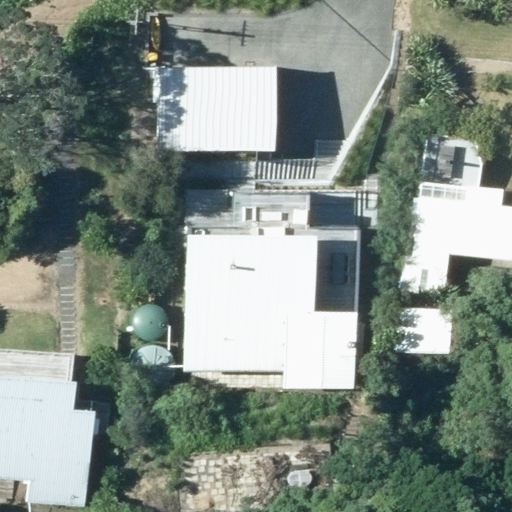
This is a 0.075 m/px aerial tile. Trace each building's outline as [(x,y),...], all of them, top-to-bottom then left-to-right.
[(280,158),(277,72),(157,76),(160,162),(280,158)] [(437,173),(452,172),(462,161),(460,144),(448,135),(433,136),(423,149),(425,164),(437,173)] [(417,197),(410,278),(441,280),(442,261),(465,263),(465,257),(511,260),(511,208),(497,207),(498,191),(470,189),(470,201),(417,197)] [(183,237),(180,373),(288,376),(289,337),(312,338),(314,240),(308,240),(309,191),(232,190),(231,230),(187,229),(187,237),(183,237)] [(453,319),(391,314),(387,367),(448,372),(453,319)] [(84,508),(92,411),(72,410),(75,386),(0,379),(0,480),(28,483),(26,503),(84,508)]
